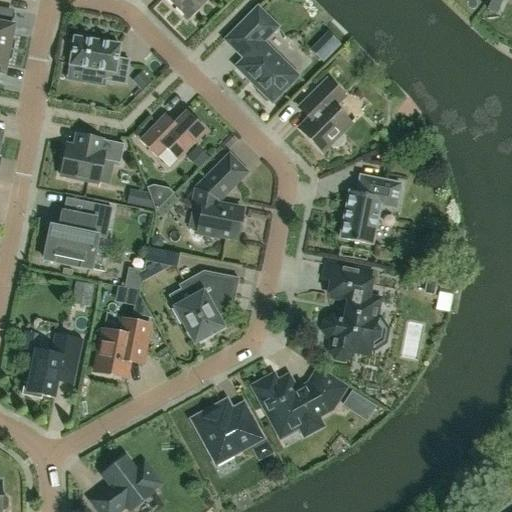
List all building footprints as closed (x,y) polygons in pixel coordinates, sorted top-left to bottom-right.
[(168,0),(187,18),(204,0),(168,0)] [(242,61),(236,67),(258,88),(256,90),(256,92),(266,102),(268,102),(270,100),(272,102),(297,77),(284,64),(284,60),(279,55),(275,55),(262,42),(277,28),(257,8),(237,29),(223,42),(242,61)] [(319,46),(337,33),(329,21),(310,34),(319,46)] [(0,48),(13,51),(15,41),(12,36),(11,36),(12,34),(13,26),(0,23),(0,48)] [(76,38),(74,38),(74,40),(70,63),(69,65),(72,65),(107,71),(106,78),(105,78),(105,81),(107,81),(107,80),(123,83),(123,84),(125,84),(125,82),(128,66),(128,63),(129,63),(129,60),(127,60),(127,61),(117,59),(119,47),(119,45),(117,45),(76,38)] [(13,51),(0,48),(0,72),(4,73),(5,67),(6,64),(7,64),(12,60),(13,51)] [(308,120),(299,129),(322,152),(330,144),(333,147),(338,147),(343,141),(344,137),(340,134),(350,124),(340,114),(343,111),(343,107),(337,101),(343,95),(327,80),(298,110),(308,120)] [(157,124),(141,141),(156,156),(165,148),(178,160),(205,132),(186,113),(174,125),(165,116),(157,124)] [(72,146),(67,145),(60,176),(98,184),(103,160),(120,164),(124,145),(74,134),(72,146)] [(201,209),(196,234),(218,238),(218,235),(236,239),(238,231),(241,232),(244,218),(241,218),(242,211),(217,206),(219,198),(221,199),(247,173),(229,155),(200,185),(199,190),(195,189),(191,207),(201,209)] [(357,193),(349,192),(340,239),(371,245),(379,205),(396,208),(400,185),(386,182),(360,177),(357,193)] [(0,203),(11,190),(0,181),(0,203)] [(126,204),(153,209),(147,193),(129,190),(126,204)] [(49,237),(44,260),(90,269),(97,237),(106,238),(112,208),(86,203),(83,217),(69,214),(65,221),(61,220),(60,229),(56,228),(51,237),(49,237)] [(179,255),(148,248),(145,262),(176,268),(179,255)] [(333,338),(331,351),(335,358),(343,359),(350,354),(351,350),(368,353),(369,347),(373,348),(383,341),(386,330),(379,320),(375,319),(378,300),(366,298),(371,273),(327,265),(325,280),(332,281),(329,296),(349,300),(345,320),(333,318),(326,322),(324,330),(329,337),(333,338)] [(113,288),(133,290),(134,278),(115,275),(113,288)] [(205,276),(185,288),(191,299),(171,310),(179,325),(183,323),(194,343),(198,341),(200,345),(212,338),(210,334),(222,328),(218,320),(219,316),(230,310),(232,310),(237,282),(205,276)] [(75,283),(71,304),(89,308),(94,286),(75,283)] [(129,364),(141,366),(145,348),(149,325),(123,320),(120,334),(103,330),(94,372),(126,378),(129,364)] [(28,384),(25,383),(22,395),(41,399),(42,395),(54,398),(57,381),(72,385),(81,340),(56,335),(52,354),(35,350),(28,384)] [(281,437),(300,427),(302,430),(318,421),(315,417),(330,409),(343,388),(318,372),(309,386),(297,392),(295,391),(288,378),(276,384),(273,377),(254,387),(281,437)] [(243,405),(233,411),(227,401),(217,407),(193,420),(216,463),(261,439),(243,405)] [(111,486),(90,501),(98,511),(119,511),(126,507),(129,511),(153,495),(151,493),(162,484),(144,461),(134,469),(126,459),(103,476),(111,486)]
